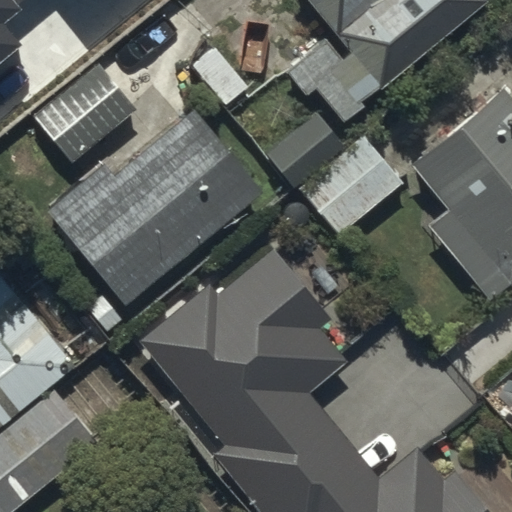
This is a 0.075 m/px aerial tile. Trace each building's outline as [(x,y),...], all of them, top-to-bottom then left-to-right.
[(0,0),(0,56),(16,44),(0,24),(0,20),(14,9),(5,0),(0,0)] [(340,132),(492,1),(490,0),(313,0),(363,57),(351,67),(336,50),(297,83),(340,132)] [(77,163),(138,111),(99,65),(38,118),(77,163)] [(495,310),(511,294),(511,97),(504,87),(409,168),(449,214),(428,232),(495,310)] [(110,167),(49,217),(129,314),(269,200),(199,114),(119,179),(110,167)] [(299,192),(340,237),(400,183),(359,138),(299,192)] [(332,325),(274,256),(219,301),(211,293),(146,347),(283,511),(483,511),(454,476),(444,484),(419,455),(382,486),(311,401),(354,366),(326,333),(332,325)] [(0,430),(105,347),(71,304),(41,328),(0,276),(0,430)] [(57,397),(0,442),(0,511),(29,511),(103,454),(57,397)]
